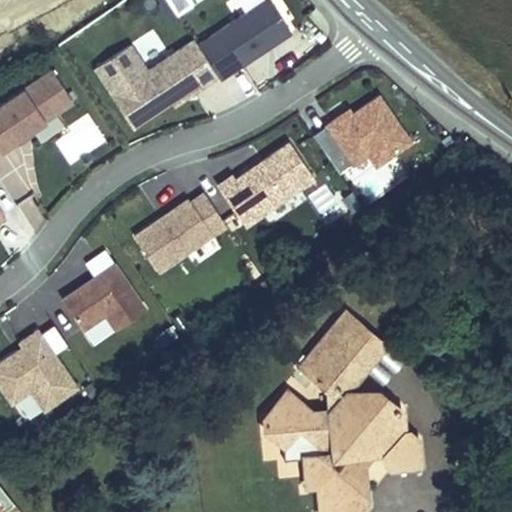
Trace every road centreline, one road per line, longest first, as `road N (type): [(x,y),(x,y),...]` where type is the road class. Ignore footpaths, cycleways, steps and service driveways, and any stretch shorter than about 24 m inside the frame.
road 1 (residential): [(375,27),(240,118),(161,142),(95,175),(0,288)]
road 2 (tertiary): [(375,27),(511,139)]
